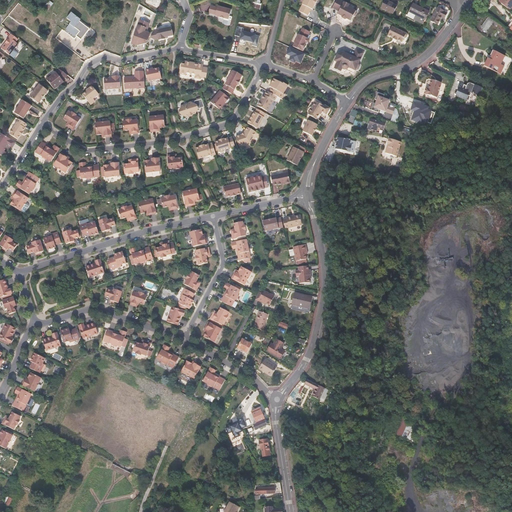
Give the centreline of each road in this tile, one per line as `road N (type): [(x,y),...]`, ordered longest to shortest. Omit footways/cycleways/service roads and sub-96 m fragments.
road 1 (track): [(415,511),(410,469),(438,406),(468,366),(454,244)]
road 2 (residential): [(43,124),(83,150),(182,139),(234,122),(264,65)]
road 3 (residential): [(276,399),(307,360),(322,305),(326,275),(309,196)]
road 4 (residential): [(17,272),(214,215)]
road 5 (residential): [(43,124),(90,62),(175,50)]
road 6 (residential): [(346,102),(385,74),(416,66),(466,9)]
road 7 (residential): [(36,325),(92,309),(184,341)]
road 8 (residential): [(184,341),(225,263),(214,215)]
